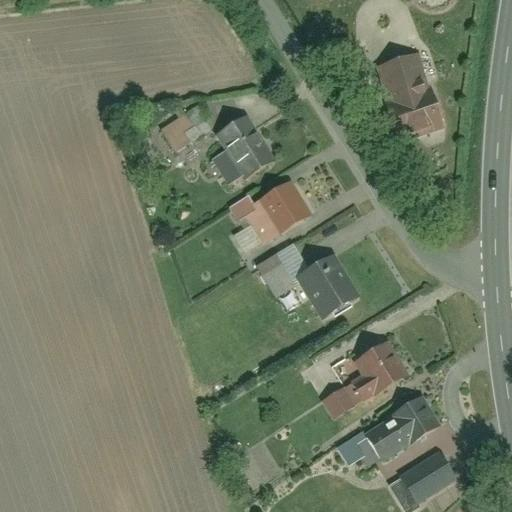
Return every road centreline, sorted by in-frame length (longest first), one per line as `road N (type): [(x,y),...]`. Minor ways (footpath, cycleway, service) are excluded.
road 1 (unclassified): [(256,0),(424,254),(460,268),(494,266)]
road 2 (primary): [(494,266),(511,10)]
